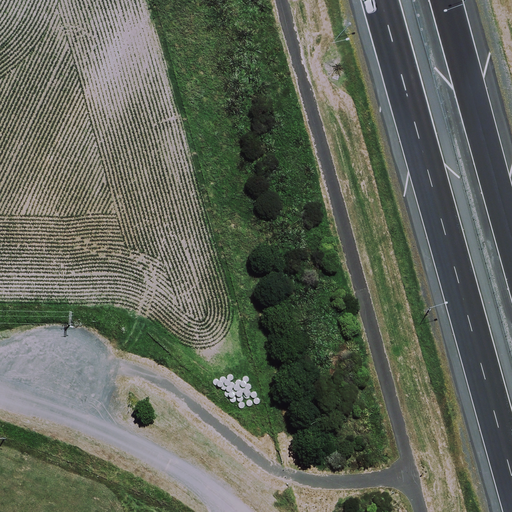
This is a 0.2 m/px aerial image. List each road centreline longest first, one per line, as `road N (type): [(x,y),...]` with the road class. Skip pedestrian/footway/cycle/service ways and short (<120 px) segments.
road 1 (motorway): [(511,480),(379,0)]
road 2 (motorway): [(446,0),(511,240)]
